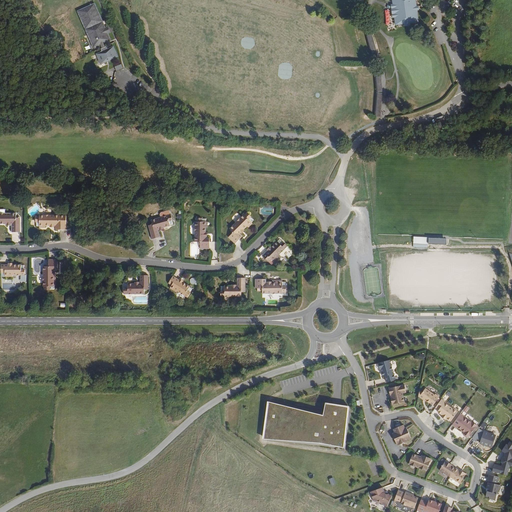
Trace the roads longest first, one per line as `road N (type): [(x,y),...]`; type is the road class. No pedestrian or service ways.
road 1 (track): [(350,356),(434,334),(489,337),(511,326),(510,269),(500,247),(360,248)]
road 2 (residential): [(319,204),(288,213),(244,257),(212,268),(110,260),(65,245),(0,249)]
road 3 (unclassified): [(2,511),(47,488),(133,467),(214,401),(304,364)]
road 4 (primary): [(276,320),(0,321)]
road 5 (residential): [(370,421),(387,468),(464,497),(474,489),(474,462),(415,418),(387,417)]
road 6 (residential): [(511,84),(364,135),(346,156),(336,194)]
road 7 (track): [(171,435),(161,378),(0,376)]
road 8 (track): [(334,501),(220,427),(214,401)]
road 9 (primary): [(511,319),(386,320)]
